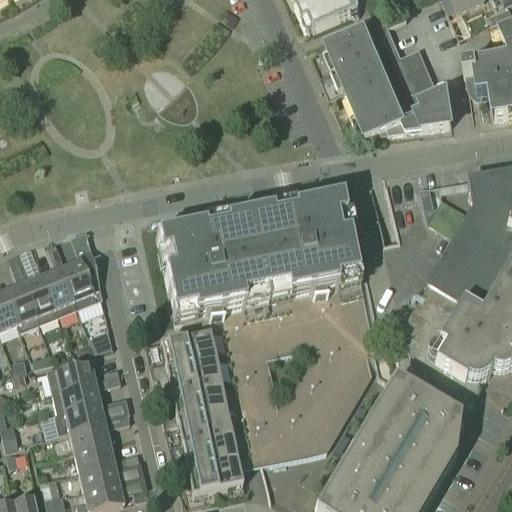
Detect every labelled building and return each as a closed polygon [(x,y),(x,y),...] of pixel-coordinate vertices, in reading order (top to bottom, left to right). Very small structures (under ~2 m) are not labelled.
[(289,0),(307,40),(349,21),(353,23),(357,21),(358,17),(354,8),(351,9),(351,8),(346,10),(341,0),(289,0)] [(479,0),(447,0),(455,18),(483,6),(479,0)] [(511,0),(489,0),(496,14),(503,11),(504,12),(511,8),(511,0)] [(401,16),(383,24),(387,34),(405,26),(401,16)] [(375,28),(386,54),(394,51),(382,25),(375,28)] [(508,66),(461,73),(463,84),(473,82),(476,104),(488,102),(491,126),(511,122),(511,37),(498,43),(508,66)] [(362,39),(326,55),(335,76),(372,60),(362,39)] [(394,51),(386,54),(397,78),(422,67),(418,56),(399,63),(394,51)] [(372,60),(335,76),(344,97),(381,81),(372,60)] [(422,67),(397,78),(402,90),(428,79),(422,67)] [(428,79),(402,90),(407,102),(411,100),(416,112),(419,111),(414,101),(427,95),(433,92),(428,79)] [(383,87),(346,103),(355,124),(392,109),(383,87)] [(427,95),(414,101),(419,111),(419,110),(437,102),(433,92),(427,95)] [(388,141),(449,132),(450,132),(445,99),(437,102),(419,110),(422,119),(400,128),(401,129),(385,136),(388,141)] [(401,129),(400,128),(392,109),(355,124),(364,145),(385,136),(401,129)] [(452,247),(400,335),(409,375),(469,411),(477,398),(477,389),(479,389),(482,389),(484,388),(486,387),(489,386),(490,384),(492,382),(493,381),(494,378),(497,380),(499,380),(502,381),(504,381),(507,380),(509,379),(511,378),(511,377),(511,179),(466,187),(435,192),(437,200),(467,195),(471,216),(466,223),(437,206),(432,215),(429,215),(425,194),(416,196),(423,231),(452,247)] [(342,203),(154,242),(172,327),(189,324),(208,320),(210,325),(221,323),(220,317),(244,312),(243,307),(280,299),(286,297),(288,303),(306,299),(312,298),(313,304),(325,301),(324,296),(337,293),(336,287),(357,282),(358,288),(360,288),(342,203)] [(396,265),(409,261),(406,250),(393,253),(396,265)] [(54,251),(45,255),(50,266),(59,263),(54,251)] [(100,307),(89,259),(77,264),(78,268),(63,274),(59,276),(75,317),(100,307)] [(16,266),(8,270),(12,282),(21,278),(16,266)] [(59,276),(55,278),(40,284),(56,325),(75,317),(59,276)] [(25,290),(21,291),(38,332),(56,325),(40,284),(25,290)] [(2,299),(15,332),(18,340),(38,332),(21,291),(17,293),(2,299)] [(2,299),(0,299),(0,338),(15,332),(2,299)] [(186,344),(184,345),(189,371),(214,366),(209,339),(186,344)] [(184,345),(159,350),(163,370),(164,376),(189,371),(184,345)] [(92,360),(89,350),(76,355),(79,363),(92,360)] [(30,368),(32,375),(41,373),(38,365),(30,368)] [(13,381),(24,378),(22,366),(10,369),(13,381)] [(214,366),(189,371),(194,396),(220,391),(214,366)] [(189,371),(164,376),(165,381),(169,401),(194,396),(189,371)] [(89,372),(54,380),(58,400),(93,392),(92,388),(89,372)] [(115,377),(103,381),(104,385),(107,394),(119,391),(115,377)] [(39,391),(37,380),(16,384),(18,395),(39,391)] [(92,388),(93,392),(95,397),(107,394),(104,385),(92,388)] [(394,389),(320,511),(428,511),(448,480),(452,469),(454,462),(457,434),(442,425),(445,419),(394,389)] [(220,391),(194,396),(200,421),(225,416),(220,391)] [(93,392),(58,400),(51,402),(55,422),(98,412),(95,397),(93,392)] [(194,396),(169,401),(173,421),(175,426),(200,421),(194,396)] [(358,413),(365,417),(371,407),(364,403),(358,413)] [(56,422),(52,423),(57,443),(68,440),(103,432),(102,428),(98,412),(55,422),(56,422)] [(225,416),(200,421),(205,446),(230,441),(225,416)] [(200,421),(175,426),(176,431),(180,452),(205,446),(200,421)] [(126,423),(114,425),(116,434),(128,431),(126,423)] [(114,425),(102,428),(103,432),(104,437),(116,434),(114,425)] [(345,435),(352,439),(358,429),(351,425),(345,435)] [(11,428),(0,430),(0,440),(4,457),(17,454),(11,428)] [(103,432),(68,440),(72,460),(107,452),(104,437),(103,432)] [(230,441),(205,446),(210,471),(236,466),(230,441)] [(205,446),(180,452),(184,471),(185,477),(210,471),(205,446)] [(332,458),(339,462),(345,451),(338,447),(332,458)] [(107,452),(72,460),(77,480),(112,472),(111,468),(107,452)] [(14,461),(5,463),(8,475),(16,473),(14,461)] [(35,462),(17,464),(18,477),(36,475),(35,462)] [(135,462),(123,465),(125,474),(137,471),(135,462)] [(123,465),(111,468),(112,472),(113,477),(125,474),(123,465)] [(236,466),(210,471),(215,497),(241,492),(238,476),(236,466)] [(210,471),(185,477),(186,481),(191,503),(215,497),(210,471)] [(112,472),(77,480),(81,500),(117,492),(113,477),(112,472)] [(443,511),(455,511),(464,496),(455,491),(443,511)] [(121,511),(117,492),(81,500),(84,511),(121,511)] [(143,498),(131,501),(133,510),(146,507),(143,498)] [(9,502),(0,503),(0,511),(11,511),(9,502)]
